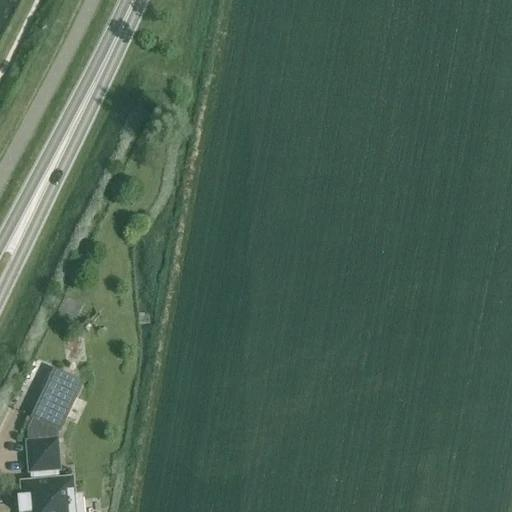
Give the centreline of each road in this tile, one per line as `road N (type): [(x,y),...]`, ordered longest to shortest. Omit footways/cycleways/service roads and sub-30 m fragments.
road 1 (secondary): [(0,301),(141,0)]
road 2 (secondary): [(125,0),(0,247)]
